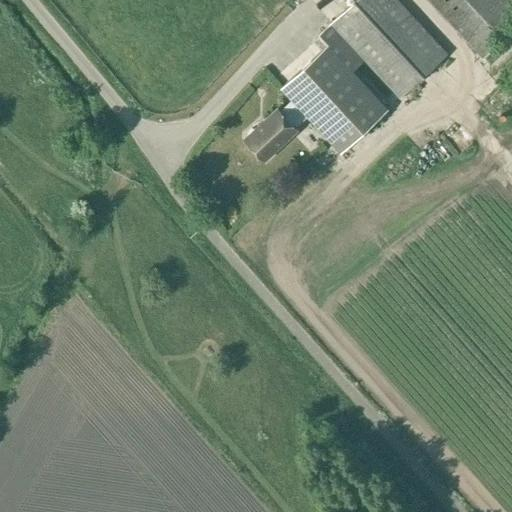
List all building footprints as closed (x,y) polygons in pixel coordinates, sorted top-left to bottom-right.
[(353,0),(317,34),(353,71),(365,59),(367,62),(402,99),(448,55),(397,0),(353,0)] [(511,21),(511,5),(507,0),(428,0),(477,53),(478,53),(483,59),(494,49),(488,43),(511,21)] [(282,91),(294,103),(309,119),(342,156),(389,112),(330,48),(282,91)] [(296,131),(309,119),(294,103),(281,115),(279,112),(246,142),(266,164),(299,134),(296,131)] [(412,117),(393,141),(412,155),(431,131),(412,117)] [(414,183),(398,196),(411,213),(427,200),(414,183)]
